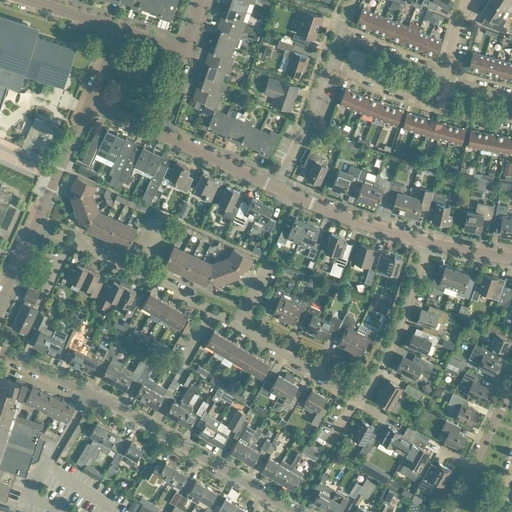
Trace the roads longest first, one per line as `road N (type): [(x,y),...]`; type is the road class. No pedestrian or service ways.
road 1 (residential): [(427,242),(391,343),(355,394),(178,291),(35,224)]
road 2 (residential): [(290,511),(0,354)]
road 3 (residential): [(511,118),(428,100),(328,60)]
road 4 (residential): [(427,242),(277,187)]
road 5 (residential): [(451,511),(511,385)]
road 6 (residential): [(277,187),(328,60)]
road 7 (residential): [(35,224),(90,101)]
road 8 (residential): [(277,187),(158,131)]
